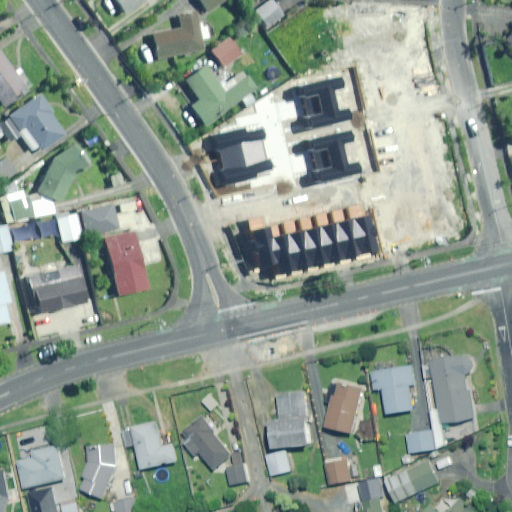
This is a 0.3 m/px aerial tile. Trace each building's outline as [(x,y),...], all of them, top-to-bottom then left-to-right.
[(83,0),(91,12),(99,6),(94,0),(83,0)] [(143,0),(107,0),(120,17),(143,0)] [(193,0),(204,15),(223,2),(221,0),(193,0)] [(280,18),(267,0),(251,12),(263,30),(280,18)] [(194,25),(192,13),(173,17),(176,30),(147,35),(152,62),(200,53),(198,41),(205,40),(203,27),(198,28),(198,25),(194,25)] [(401,45),(400,21),(353,24),(355,48),(401,45)] [(511,25),(499,41),(511,51),(511,25)] [(219,70),(238,57),(226,39),(207,52),(219,70)] [(339,43),(317,47),(320,65),(342,61),(339,43)] [(13,70),(0,52),(0,103),(3,107),(27,90),(26,87),(30,84),(18,67),(13,70)] [(214,85),(201,67),(179,83),(193,103),(185,108),(201,129),(215,119),(214,118),(252,91),(243,78),(242,79),(238,74),(222,85),(219,81),(214,85)] [(418,109),(411,75),(389,79),(391,85),(354,93),(360,122),(418,109)] [(334,93),(331,80),(291,89),(294,102),(307,99),(311,117),(299,120),(302,135),(342,125),(339,111),(329,113),(324,95),(334,93)] [(52,111),(38,93),(7,115),(19,131),(18,132),(31,151),(36,147),(40,152),(65,134),(49,113),(52,111)] [(19,135),(7,118),(0,122),(0,128),(9,142),(19,135)] [(260,143),(257,129),(240,133),(239,130),(206,138),(210,155),(213,154),(217,172),(214,173),(218,189),(251,181),(250,177),(267,174),(264,161),(260,162),(256,143),(260,143)] [(423,148),(419,130),(381,139),(391,182),(417,176),(412,151),(423,148)] [(342,146),(339,133),(299,143),(302,155),(314,152),(319,170),(306,173),(310,188),(350,179),(346,164),(337,167),(332,148),(342,146)] [(73,176),(87,166),(86,164),(89,161),(76,144),(73,146),(71,144),(52,158),(36,192),(60,204),(73,176)] [(17,172),(6,156),(0,160),(0,181),(1,183),(17,172)] [(119,185),(115,173),(105,177),(109,189),(119,185)] [(441,202),(433,185),(426,188),(424,184),(413,188),(415,194),(366,215),(377,241),(439,214),(435,205),(441,202)] [(33,217),(28,196),(24,197),(22,191),(0,195),(6,223),(33,217)] [(362,192),(344,196),(349,216),(367,212),(362,192)] [(112,203),(79,211),(85,237),(118,229),(112,203)] [(81,238),(76,214),(56,219),(62,243),(81,238)] [(269,275),(367,253),(358,215),(262,238),(259,226),(241,230),(250,268),(267,264),(269,275)] [(0,252),(12,250),(6,225),(0,226),(0,252)] [(148,288),(134,230),(103,237),(118,296),(148,288)] [(86,303),(77,264),(56,269),(59,280),(40,284),(38,274),(28,276),(35,307),(37,307),(39,314),(86,303)] [(10,302),(3,271),(0,271),(0,323),(9,321),(5,304),(10,302)] [(429,412),(432,430),(443,428),(442,425),(446,425),(477,420),(471,385),(467,386),(465,375),(474,373),(472,356),(421,364),(424,379),(434,378),(439,411),(429,412)] [(416,386),(414,367),(373,372),(375,392),(383,391),(386,415),(413,412),(409,386),(416,386)] [(355,386),(336,381),(325,429),(352,435),(361,395),(354,393),(355,386)] [(308,424),(312,424),(311,413),(306,414),(304,392),(275,395),(278,421),(271,422),(275,450),(265,451),(268,477),(291,474),(288,449),(310,446),(308,424)] [(232,457),(201,418),(183,433),(190,442),(185,445),(195,457),(199,454),(213,472),(232,457)] [(365,444),(373,442),(369,420),(357,423),(360,438),(363,437),(365,444)] [(162,448),(157,423),(121,431),(125,448),(135,446),(141,471),(178,462),(174,445),(162,448)] [(440,438),(439,431),(406,435),(409,455),(442,450),(440,438)] [(103,500),(115,469),(113,445),(88,447),(88,464),(78,490),(103,500)] [(66,480),(58,447),(31,453),(33,459),(17,463),(24,490),(66,480)] [(350,482),(347,461),(325,464),(328,486),(350,482)] [(438,485),(427,462),(385,481),(395,505),(438,485)] [(247,483),(242,465),(225,469),(230,487),(247,483)] [(383,478),(379,465),(371,467),(374,480),(383,478)] [(0,469),(0,511),(6,511),(10,501),(4,469),(0,469)] [(381,511),(377,495),(351,502),(353,511),(381,511)] [(473,511),(460,499),(448,511),(436,511),(430,506),(424,511),(473,511)] [(136,511),(135,500),(114,502),(115,511),(136,511)]
